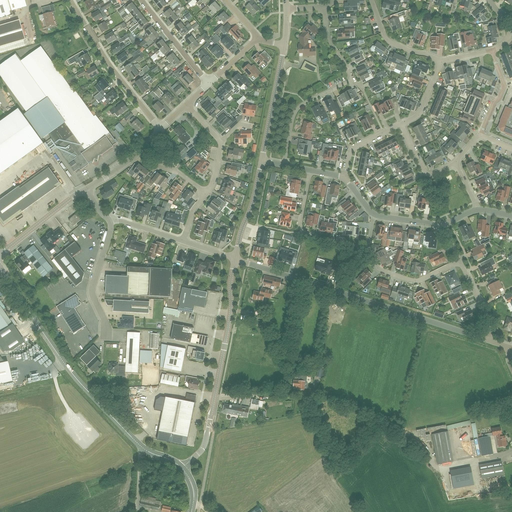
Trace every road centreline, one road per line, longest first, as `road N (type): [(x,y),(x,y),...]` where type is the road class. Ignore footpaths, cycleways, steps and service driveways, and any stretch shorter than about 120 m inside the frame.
road 1 (unclassified): [(492,342),(235,259)]
road 2 (secondary): [(141,446),(75,378),(0,267)]
road 3 (tertiary): [(202,449),(235,259)]
road 4 (residential): [(160,129),(70,0)]
road 5 (residential): [(368,246),(303,226),(311,171)]
road 6 (residential): [(283,165),(295,109),(353,77)]
road 7 (unclassified): [(103,339),(91,287),(110,223)]
